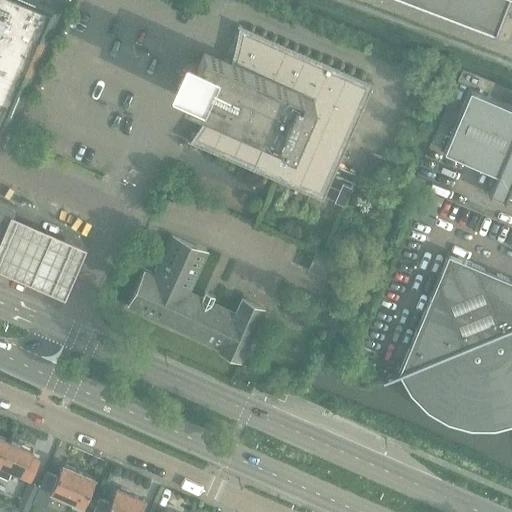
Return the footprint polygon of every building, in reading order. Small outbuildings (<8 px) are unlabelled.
[(0,130),(42,34),(38,33),(47,13),(42,10),(46,2),(40,0),(17,0),(17,1),(14,0),(5,0),(0,13),(0,130)] [(511,0),(401,0),(495,36),(506,8),(508,0),(511,0)] [(182,99),(210,111),(206,117),(202,123),(198,129),(194,135),(190,141),(187,139),(186,140),(323,200),(374,84),(237,24),(237,26),(239,27),(238,34),(237,41),(235,48),(233,55),(232,61),(204,49),(197,65),(195,65),(194,64),(191,64),(189,65),(187,66),(186,67),(185,68),(184,69),(183,71),(183,73),(183,74),(183,75),(183,77),(183,78),(184,79),(184,80),(185,81),(187,82),(189,83),(182,99)] [(511,107),(470,90),(444,151),(497,174),(489,195),(505,202),(507,195),(511,197),(511,107)] [(381,169),(384,155),(372,153),(369,167),(381,169)] [(84,245),(9,212),(0,231),(0,265),(63,293),(84,245)] [(219,351),(241,361),(265,309),(243,299),(236,314),(212,303),(215,297),(206,293),(203,299),(189,293),(207,252),(173,237),(154,277),(145,273),(129,306),(221,348),(219,351)] [(511,279),(448,253),(398,371),(382,378),(383,379),(399,373),(411,393),(427,410),(448,422),(471,429),(494,429),(511,424),(511,279)] [(0,463),(9,441),(0,436),(0,463)] [(33,451),(9,441),(0,463),(0,475),(9,479),(12,471),(30,479),(38,461),(30,458),(33,451)] [(51,492),(83,506),(94,478),(63,464),(57,476),(46,472),(33,503),(44,508),(51,492)] [(110,503),(99,498),(92,511),(139,511),(144,501),(116,489),(110,503)]
